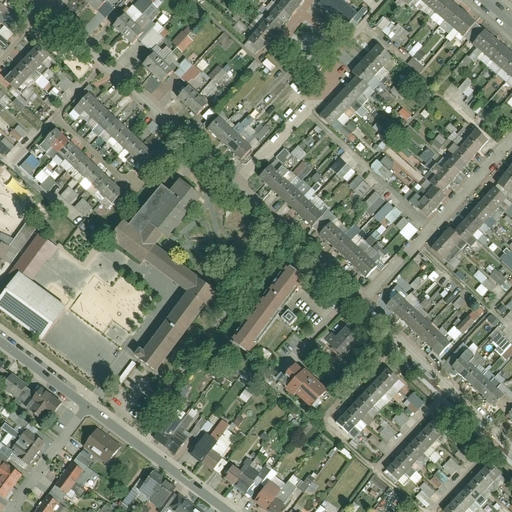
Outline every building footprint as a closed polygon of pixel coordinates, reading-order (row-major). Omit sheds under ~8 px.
[(87,0),(100,12),(111,0),(87,0)] [(146,0),(140,0),(113,28),(133,48),(138,43),(151,55),(141,65),(162,86),(173,75),(187,88),(177,98),(196,116),(207,105),(189,88),(200,77),(173,51),(162,63),(152,53),(168,36),(154,22),(162,14),(146,0)] [(304,0),(284,0),(249,41),(261,51),(304,0)] [(323,0),(320,5),(346,27),(357,15),(338,0),(323,0)] [(451,0),(423,0),(465,36),(477,22),(451,0)] [(15,17),(0,3),(0,21),(6,27),(15,17)] [(376,26),(398,46),(408,36),(385,16),(376,26)] [(511,51),(481,25),(469,41),(511,77),(511,51)] [(3,27),(0,30),(0,35),(7,41),(12,35),(3,27)] [(182,54),(192,42),(187,36),(191,32),(186,27),(171,44),(182,54)] [(413,57),(422,46),(417,42),(408,54),(413,57)] [(53,57),(38,43),(5,78),(21,92),(53,57)] [(357,72),(360,75),(326,112),(339,124),(375,84),(371,81),(395,55),(383,44),(357,72)] [(467,68),(471,60),(465,57),(461,65),(467,68)] [(266,60),(262,64),(271,71),(274,67),(266,60)] [(253,72),(259,66),(255,62),(249,67),(253,72)] [(218,66),(208,77),(212,80),(201,92),(208,98),(232,73),(225,66),(222,70),(218,66)] [(65,77),(56,85),(64,93),(73,85),(65,77)] [(468,98),(473,91),(469,88),(472,83),(467,78),(458,89),(468,98)] [(377,85),(373,91),(382,96),(385,91),(377,85)] [(54,88),(48,95),(56,102),(62,96),(54,88)] [(159,157),(86,89),(74,102),(147,170),(159,157)] [(375,103),(380,99),(375,93),(370,98),(375,103)] [(210,131),(243,161),(255,148),(222,118),(210,131)] [(451,134),(455,129),(449,124),(445,129),(451,134)] [(10,134),(18,142),(26,133),(18,125),(10,134)] [(486,138),(473,126),(426,178),(430,182),(432,183),(412,204),(417,208),(423,214),(442,193),(439,190),(486,138)] [(125,190),(57,129),(46,142),(114,203),(125,190)] [(438,150),(446,140),(438,135),(431,145),(438,150)] [(0,142),(0,150),(6,156),(14,147),(4,138),(0,142)] [(297,146),(290,154),(299,162),(306,154),(297,146)] [(429,149),(419,156),(425,165),(424,166),(428,170),(435,165),(431,160),(435,157),(429,149)] [(511,182),(511,153),(493,181),(507,190),(511,182)] [(31,155),(20,167),(30,175),(40,163),(31,155)] [(389,170),(395,163),(385,155),(380,162),(389,170)] [(385,182),(392,175),(377,160),(370,167),(385,182)] [(34,178),(41,185),(57,169),(50,162),(34,178)] [(337,175),(346,183),(355,173),(346,165),(337,175)] [(316,228),(327,217),(274,167),(263,179),(316,228)] [(316,173),(311,179),(317,183),(322,177),(316,173)] [(112,236),(189,293),(142,357),(158,370),(217,290),(159,248),(201,191),(178,174),(167,189),(156,181),(127,216),(140,226),(137,230),(124,221),(112,236)] [(358,176),(348,186),(361,198),(370,187),(358,176)] [(463,239),(500,197),(487,186),(451,226),(445,222),(425,244),(440,257),(459,235),(463,239)] [(69,187),(60,196),(70,205),(78,196),(69,187)] [(375,192),(361,207),(371,217),(385,201),(375,192)] [(82,199),(74,208),(84,217),(92,208),(82,199)] [(403,218),(394,227),(409,241),(418,231),(403,218)] [(321,235),(370,280),(382,266),(333,221),(321,235)] [(0,257),(9,262),(34,227),(26,222),(8,245),(0,241),(0,257)] [(38,229),(0,280),(0,311),(41,341),(67,306),(32,280),(58,244),(38,229)] [(498,259),(511,270),(511,252),(507,249),(498,259)] [(294,267),(238,339),(250,348),(306,276),(294,267)] [(500,287),(506,280),(495,270),(489,276),(500,287)] [(481,284),(475,291),(482,297),(488,291),(490,293),(496,287),(478,271),(473,277),(481,284)] [(432,273),(428,278),(433,283),(438,277),(432,273)] [(434,352),(445,340),(394,290),(382,302),(434,352)] [(288,311),(281,319),(289,326),(296,318),(288,311)] [(356,338),(341,324),(332,334),(328,330),(321,337),(325,341),(324,342),(338,356),(356,338)] [(507,361),(511,355),(511,345),(497,332),(487,342),(507,361)] [(263,349),(258,357),(265,363),(271,355),(263,349)] [(457,352),(446,363),(490,404),(500,392),(457,352)] [(19,404),(48,424),(64,401),(40,385),(35,393),(25,386),(30,380),(13,368),(10,373),(0,365),(0,363),(3,360),(0,357),(0,381),(2,383),(0,386),(21,401),(19,404)] [(303,405),(321,387),(294,361),(276,380),(303,405)] [(394,376),(382,365),(332,419),(344,430),(394,376)] [(239,398),(246,403),(251,396),(245,390),(239,398)] [(403,404),(413,415),(424,405),(414,394),(403,404)] [(511,401),(503,411),(511,419),(511,401)] [(432,411),(381,463),(394,476),(445,424),(432,411)] [(392,421),(400,429),(409,420),(401,411),(392,421)] [(201,430),(206,434),(212,425),(202,418),(190,435),(196,439),(201,430)] [(187,439),(163,422),(154,436),(178,452),(187,439)] [(388,443),(396,433),(386,423),(377,433),(388,443)] [(1,430),(8,434),(3,443),(7,445),(15,431),(4,424),(1,430)] [(112,462),(123,447),(97,428),(86,442),(112,462)] [(194,453),(214,470),(223,458),(219,454),(232,438),(225,431),(211,448),(203,442),(194,453)] [(42,443),(29,432),(15,448),(28,459),(42,443)] [(374,452),(381,444),(372,436),(365,444),(374,452)] [(455,455),(461,461),(466,455),(460,450),(455,455)] [(21,475),(0,459),(0,475),(1,476),(0,477),(0,492),(5,496),(21,475)] [(450,459),(443,467),(452,476),(460,467),(450,459)] [(93,477),(72,460),(55,481),(68,492),(74,485),(81,491),(93,477)] [(457,511),(495,472),(483,460),(439,507),(443,511),(457,511)] [(246,494),(254,484),(234,467),(225,477),(246,494)] [(177,487),(151,469),(141,482),(167,500),(177,487)] [(429,480),(438,489),(448,480),(439,471),(429,480)] [(415,498),(424,506),(436,494),(424,483),(419,489),(421,491),(415,498)] [(53,511),(62,502),(50,491),(32,511),(53,511)] [(281,511),(286,507),(265,492),(257,503),(269,511),(281,511)] [(171,508),(175,511),(201,511),(180,496),(171,508)] [(103,511),(116,511),(120,508),(114,503),(109,509),(105,505),(101,510),(103,511)]
